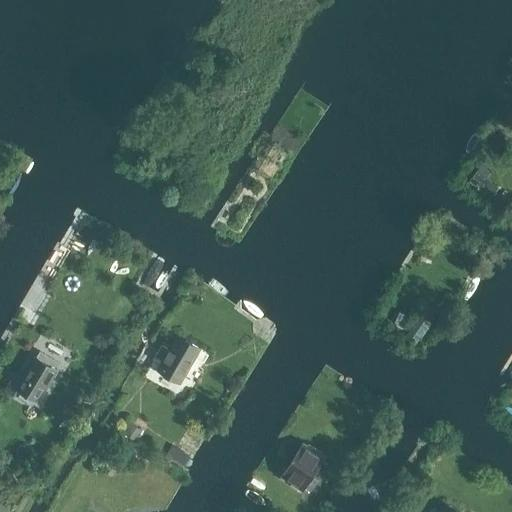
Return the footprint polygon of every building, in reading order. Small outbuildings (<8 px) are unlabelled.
[(481,165),(469,181),(478,187),(475,191),(486,199),(496,186),(486,179),(490,173),(481,165)] [(419,315),(406,334),(418,343),(431,323),(419,315)] [(155,358),(163,363),(159,370),(180,382),(199,348),(178,336),(171,348),(163,344),(155,358)] [(17,374),(8,390),(14,394),(18,387),(37,397),(43,386),(46,387),(57,369),(60,363),(40,351),(37,358),(25,379),(17,374)] [(303,444),(282,476),(302,489),(304,487),(310,491),(317,480),(311,476),(323,457),(320,454),(321,453),(308,444),(307,446),(303,444)] [(459,511),(446,503),(439,511),(459,511)]
